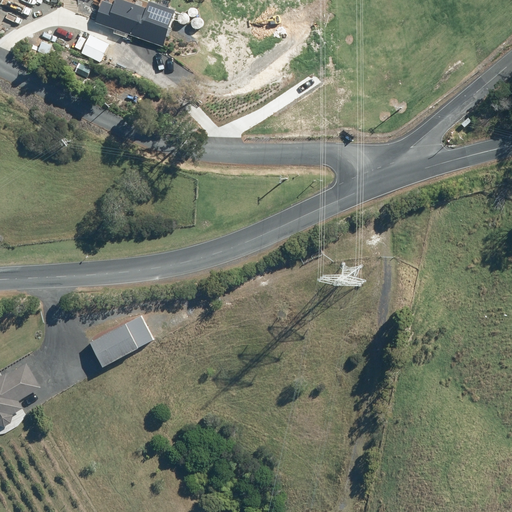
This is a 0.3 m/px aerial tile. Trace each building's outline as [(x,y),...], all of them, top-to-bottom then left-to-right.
[(157,0),(157,2),(152,0),(123,0),(122,4),(112,0),(110,0),(102,23),(119,29),(118,33),(131,37),(133,34),(171,47),(178,28),(179,28),(185,10),(157,0)] [(97,4),(92,17),(95,19),(100,6),(97,4)] [(103,62),(113,44),(95,34),(85,53),(103,62)] [(84,36),(78,47),(83,50),(89,39),(84,36)] [(190,311),(172,321),(176,328),(193,319),(190,311)] [(116,319),(80,336),(90,357),(126,340),(116,319)] [(19,354),(0,362),(0,404),(35,388),(19,354)]
